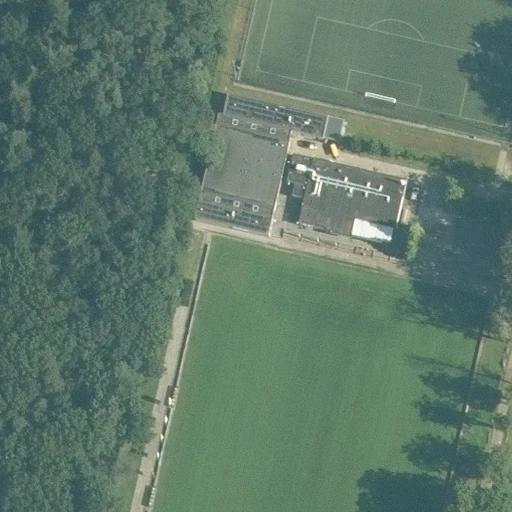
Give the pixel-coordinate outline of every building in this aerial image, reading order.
[(199,203),(195,221),(202,223),(269,238),(269,237),(270,235),(273,220),(272,220),(274,212),(290,143),(292,134),(323,142),(323,141),(328,119),(228,96),(227,101),(223,117),(219,116),(217,126),(216,126),(201,192),(201,195),(199,203)] [(217,117),(205,114),(199,138),(211,141),(217,117)] [(344,123),(328,119),(323,141),(339,144),(340,141),(343,130),(344,123)] [(293,156),(287,183),(307,188),(313,161),(293,156)] [(313,161),(307,188),(299,226),(338,234),(342,218),(396,231),(407,182),(313,161)] [(295,187),(293,198),(304,201),(307,189),(295,187)]
